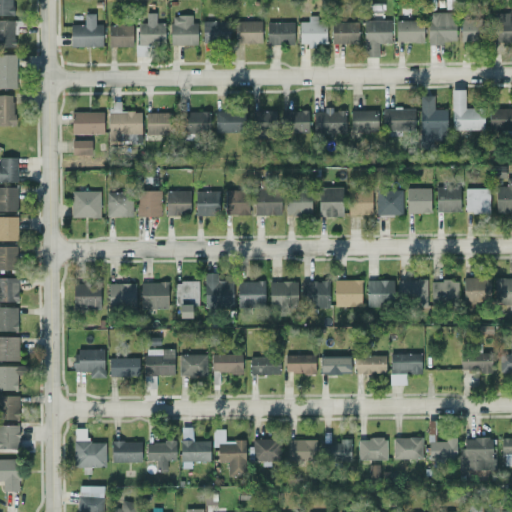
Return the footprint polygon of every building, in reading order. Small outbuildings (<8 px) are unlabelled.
[(0,0),(0,15),(12,15),(12,0),(0,0)] [(455,40),(455,11),(427,12),(428,44),(444,44),(444,40),(455,40)] [(508,12),(494,13),(494,41),(511,41),(511,20),(508,20),(508,12)] [(69,24),(69,46),(102,46),(101,24),(94,24),(94,13),(83,13),(83,24),(69,24)] [(195,44),(195,15),(170,15),(170,44),(195,44)] [(298,44),(325,44),(325,22),(316,22),(316,15),(307,15),(307,21),(299,21),(298,44)] [(460,18),(460,40),(484,41),(484,19),(460,18)] [(390,43),(390,19),(363,19),(363,56),(378,56),(378,42),(390,43)] [(422,42),(423,20),(395,19),(395,41),(422,42)] [(0,47),(14,47),(15,20),(0,20),(0,47)] [(228,20),(202,21),(202,42),(228,41),(228,20)] [(261,42),(260,20),(234,21),(234,43),(261,42)] [(293,21),(266,22),(267,44),(293,43),(293,21)] [(331,43),(357,43),(357,21),(331,22),(331,43)] [(136,43),(164,44),(164,23),(137,22),(136,43)] [(108,46),(131,46),(131,25),(108,25),(108,46)] [(0,88),(15,88),(15,54),(0,53),(0,88)] [(451,130),(483,129),(483,108),(464,108),(464,89),(450,89),(451,130)] [(0,124),(13,125),(13,95),(0,95),(0,124)] [(419,96),(419,139),(447,139),(446,108),(433,108),(433,95),(419,96)] [(413,108),(382,108),(382,130),(414,130),(413,108)] [(511,108),(488,108),(489,129),(511,129),(511,108)] [(345,109),(322,109),(322,111),(313,111),(313,133),(344,133),(345,109)] [(349,110),(350,131),(377,130),(377,109),(349,110)] [(275,110),(252,110),(252,133),(275,133),(275,110)] [(308,110),(281,110),(280,131),(307,132),(308,110)] [(103,133),(102,111),(70,111),(71,133),(103,133)] [(183,132),(209,133),(209,111),(184,111),(183,132)] [(214,132),(245,132),(245,111),(215,111),(214,132)] [(172,112),(145,112),(145,133),(172,133),(172,112)] [(91,139),(71,139),(71,155),(90,155),(91,139)] [(0,181),(16,181),(17,157),(0,157),(0,181)] [(511,177),(506,177),(506,186),(495,186),(495,213),(511,212),(511,177)] [(17,187),(0,186),(0,210),(16,211),(17,187)] [(342,216),(341,186),(317,187),(318,216),(342,216)] [(436,212),(459,212),(459,186),(435,187),(436,212)] [(255,215),(280,214),(279,187),(254,188),(255,215)] [(406,213),(430,212),(430,187),(406,188),(406,213)] [(489,212),(488,188),(464,188),(465,213),(489,212)] [(224,189),(225,215),(248,214),(247,189),(224,189)] [(402,189),(375,189),(375,213),(401,214),(402,189)] [(99,217),(99,191),(71,190),(70,216),(99,217)] [(160,190),(136,190),(136,216),(160,216),(160,190)] [(189,190),(165,190),(165,215),(189,214),(189,190)] [(195,215),(219,215),(218,190),(195,191),(195,215)] [(371,190),(348,190),(347,214),(371,214),(371,190)] [(105,192),(106,216),(131,216),(131,191),(105,192)] [(285,214),(309,214),(310,191),(286,191),(285,214)] [(17,216),(0,216),(0,239),(16,240),(17,216)] [(0,245),(0,269),(16,269),(16,245),(0,245)] [(216,272),(203,272),(204,308),(233,307),(232,280),(217,280),(216,272)] [(0,301),(17,301),(17,277),(0,277),(0,301)] [(489,302),(489,277),(462,277),(462,302),(489,302)] [(511,277),(494,277),(493,304),(511,304),(511,277)] [(333,305),(360,306),(361,279),(334,279),(333,305)] [(365,280),(366,306),(393,305),(392,279),(365,280)] [(426,304),(425,279),(397,279),(398,305),(426,304)] [(263,280),(236,281),(237,308),(264,307),(263,280)] [(328,280),(302,281),(303,307),(329,306),(328,280)] [(457,280),(429,281),(430,304),(457,303),(457,280)] [(167,281),(140,281),(140,309),(167,308),(167,281)] [(198,305),(197,281),(174,281),(174,305),(179,305),(179,317),(191,317),(191,305),(198,305)] [(268,281),(269,307),(296,307),(296,281),(268,281)] [(73,309),(99,308),(99,282),(72,282),(73,309)] [(135,283),(108,282),(107,308),(134,308),(135,283)] [(17,307),(0,306),(0,329),(16,329),(17,307)] [(17,335),(0,335),(0,360),(18,360),(17,335)] [(511,342),(509,342),(509,353),(499,353),(498,371),(511,372),(511,342)] [(173,348),(144,348),(144,374),(173,374),(173,348)] [(103,349),(74,349),(74,371),(88,371),(88,377),(103,377),(103,349)] [(421,373),(420,352),(388,353),(389,384),(404,384),(404,374),(421,373)] [(491,352),(460,352),(460,370),(490,371),(491,352)] [(205,354),(178,353),(178,375),(205,375),(205,354)] [(242,371),(241,353),(213,354),(213,372),(242,371)] [(314,354),(285,354),(284,373),(314,373),(314,354)] [(350,372),(349,355),(319,356),(320,373),(350,372)] [(355,373),(385,373),(385,355),(355,355),(355,373)] [(249,356),(250,374),(279,373),(278,356),(249,356)] [(109,376),(138,375),(138,357),(108,357),(109,376)] [(0,389),(16,389),(16,374),(26,374),(26,365),(0,365),(0,389)] [(18,424),(0,424),(0,448),(18,449),(18,424)] [(190,461),(209,461),(209,440),(191,440),(192,427),(180,426),(179,467),(190,467),(190,461)] [(244,439),(223,439),(223,429),(212,429),(212,447),(217,447),(217,462),(227,462),(227,475),(244,475),(244,439)] [(421,458),(421,436),(392,437),(392,458),(421,458)] [(455,437),(445,437),(445,441),(429,440),(429,459),(455,460),(455,437)] [(493,468),(492,437),(463,438),(464,469),(493,468)] [(501,452),(511,452),(511,437),(500,437),(501,452)] [(251,460),(261,461),(261,465),(270,465),(270,460),(279,460),(280,439),(252,438),(251,460)] [(287,460),(314,460),(315,439),(287,438),(287,460)] [(350,460),(349,438),(338,438),(338,442),(322,442),(323,460),(350,460)] [(385,459),(385,438),(357,438),(357,459),(385,459)] [(104,440),(73,441),(73,467),(105,466),(104,440)] [(140,441),(111,440),(110,461),(140,462),(140,441)] [(175,441),(146,440),(145,459),(155,460),(155,469),(165,469),(166,460),(174,460),(175,441)] [(0,480),(2,480),(3,491),(19,490),(18,458),(0,458),(0,480)] [(102,511),(102,485),(77,485),(77,511),(89,511),(102,511)] [(119,509),(115,508),(114,511),(135,511),(136,511),(132,510),(134,502),(120,500),(119,509)]
